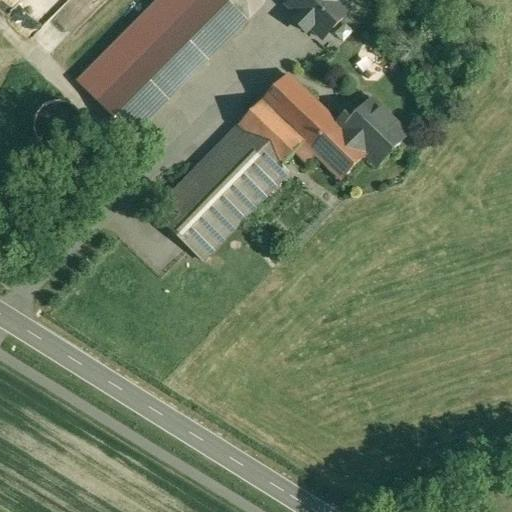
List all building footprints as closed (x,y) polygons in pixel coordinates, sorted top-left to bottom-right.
[(161,0),(79,84),(99,104),(202,0),(161,0)] [(248,22),(226,0),(202,0),(99,104),(133,138),(248,22)] [(284,0),(336,49),(360,24),(334,0),(284,0)] [(372,101),(362,112),(356,106),(338,124),(290,78),(290,77),(289,76),(263,103),(305,143),(297,152),(308,162),(316,154),(343,181),(368,155),(373,160),(386,146),(393,153),(409,137),(372,101)] [(66,103),(63,103),(59,102),(54,103),(51,104),(48,105),(45,107),(43,109),(41,111),(38,115),(36,119),(36,121),(35,124),(35,128),(35,132),(36,134),(37,137),(39,141),(41,143),(43,145),(45,147),(48,149),(52,151),(57,152),(61,152),(66,151),(71,149),(75,146),(78,144),(81,140),(83,136),(84,133),(84,130),(85,126),(84,123),(83,120),(82,117),(81,113),(77,109),(74,107),(70,105),(66,103)] [(240,128),(155,215),(204,262),(290,174),(283,167),(297,152),(305,143),(263,103),(239,127),(240,128)]
